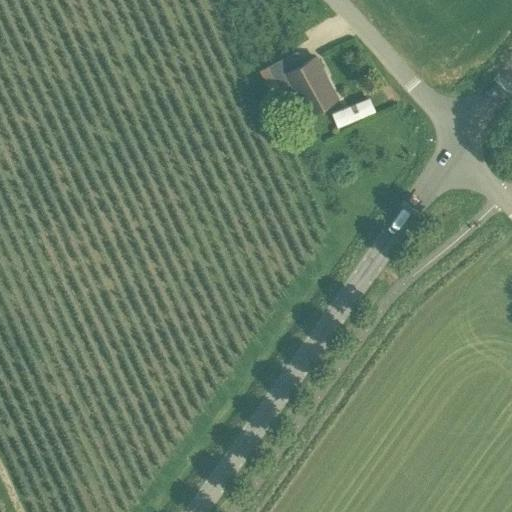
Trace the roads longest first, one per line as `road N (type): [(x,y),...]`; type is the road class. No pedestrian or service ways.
road 1 (tertiary): [(192,511),(463,140)]
road 2 (unclassified): [(463,140),(335,0)]
